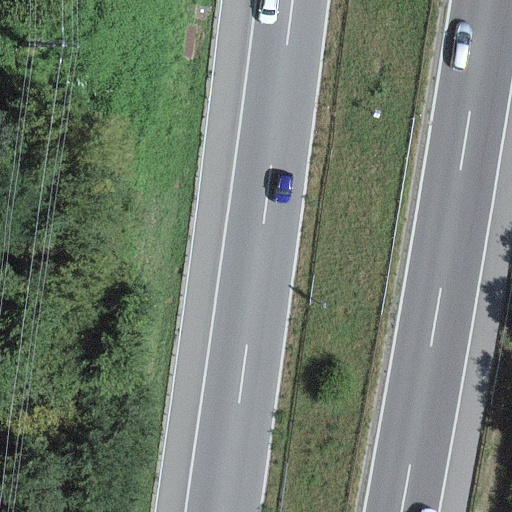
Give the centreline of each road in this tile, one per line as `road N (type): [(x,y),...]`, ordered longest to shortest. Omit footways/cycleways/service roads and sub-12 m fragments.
road 1 (motorway): [(396,511),(483,0)]
road 2 (motorway): [(289,0),(219,511)]
